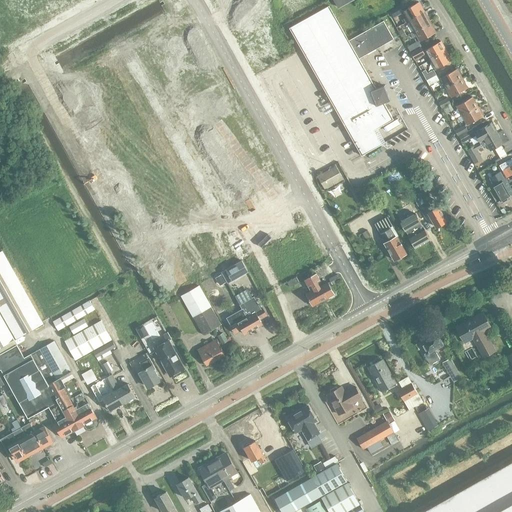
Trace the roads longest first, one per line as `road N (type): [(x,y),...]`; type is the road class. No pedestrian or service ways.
road 1 (unclassified): [(194,0),(370,309)]
road 2 (tertiary): [(201,405),(370,309)]
road 3 (tertiary): [(370,309),(511,233)]
road 4 (residential): [(119,451),(136,476),(153,476),(211,442),(216,434),(201,405)]
road 5 (unclassified): [(511,132),(433,0)]
road 6 (tertiary): [(12,511),(119,451)]
